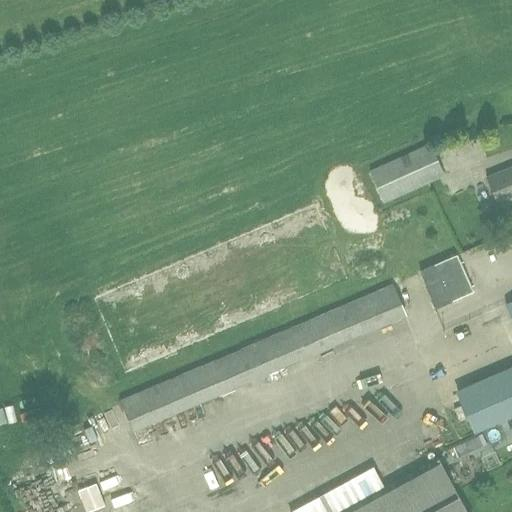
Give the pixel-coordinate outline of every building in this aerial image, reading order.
[(383,203),(444,176),(429,144),(369,171),(383,203)] [(511,167),(486,179),(497,204),(511,197),(511,167)] [(91,300),(123,375),(348,279),(316,204),(91,300)] [(436,307),(450,300),(471,291),(455,255),(420,271),(436,307)] [(132,431),(405,315),(392,285),(120,401),(132,431)] [(511,300),(505,304),(511,321),(511,384),(461,406),(473,433),(511,416),(511,300)] [(466,511),(438,461),(344,511),(466,511)]
